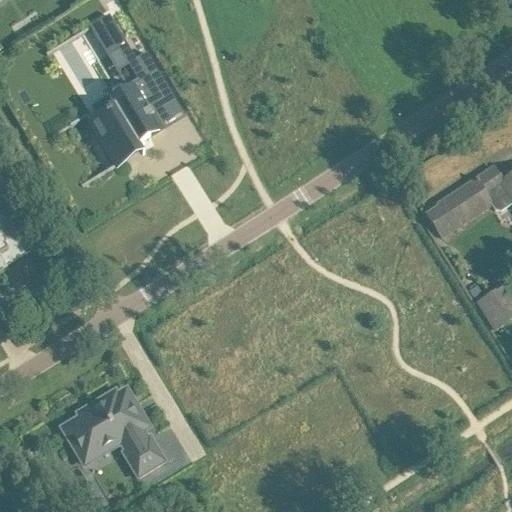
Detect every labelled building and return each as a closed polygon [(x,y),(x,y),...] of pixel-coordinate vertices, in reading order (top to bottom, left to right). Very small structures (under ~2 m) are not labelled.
[(109,18),(46,57),(47,58),(90,32),(106,58),(119,50),(140,84),(110,103),(115,112),(110,116),(109,115),(105,117),(106,119),(100,123),(111,142),(103,147),(116,169),(141,153),(143,157),(145,156),(140,148),(165,133),(152,110),(172,98),(171,97),(164,101),(152,80),(159,76),(146,56),(136,62),(109,18)] [(439,208),(425,217),(442,243),(455,234),(492,210),(494,213),(500,214),(508,209),(511,205),(511,177),(504,183),(502,185),(485,196),(475,181),(438,206),(439,208)] [(0,278),(8,274),(4,268),(27,255),(19,242),(25,237),(19,227),(0,238),(0,278)] [(119,268),(113,256),(107,260),(114,271),(119,268)] [(511,306),(501,289),(476,304),(495,334),(511,323),(511,306)] [(132,410),(135,408),(126,393),(117,398),(115,395),(79,417),(81,420),(63,431),(84,467),(120,446),(125,454),(123,456),(138,481),(165,465),(150,440),(147,441),(142,432),(148,429),(139,414),(136,416),(132,410)]
